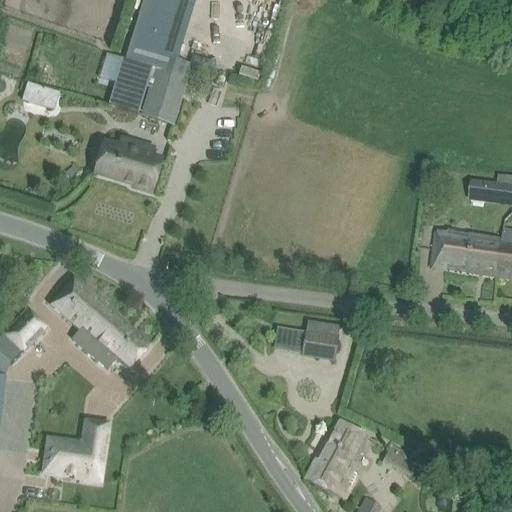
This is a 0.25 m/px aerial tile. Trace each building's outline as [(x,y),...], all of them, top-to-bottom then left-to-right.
[(156,68),(141,116),(172,126),(190,65),(176,60),(193,0),(150,0),(135,53),(131,52),(128,60),(156,68)] [(125,62),(111,107),(138,115),(152,70),(125,62)] [(27,85),(22,101),(53,111),(58,94),(27,85)] [(105,145),(96,175),(134,186),(133,189),(150,194),(160,162),(138,155),(140,147),(121,141),(119,150),(105,145)] [(511,186),(484,183),(482,202),(511,205),(511,186)] [(432,269),(497,280),(502,240),(449,231),(448,237),(438,235),(432,269)] [(511,282),(511,241),(502,240),(497,280),(511,282)] [(102,305),(73,281),(51,307),(79,332),(102,305)] [(150,346),(117,318),(102,305),(79,332),(71,341),(107,372),(115,362),(127,373),(150,346)] [(0,414),(5,378),(4,378),(9,363),(23,351),(32,343),(47,330),(26,308),(0,332),(0,333),(3,336),(0,339),(0,414)] [(333,362),(339,328),(307,323),(302,357),(333,362)] [(305,481),(344,500),(356,476),(350,473),(367,438),(334,422),(305,481)] [(100,483),(105,449),(48,441),(43,475),(100,483)] [(381,463),(407,478),(415,464),(389,449),(381,463)] [(358,511),(378,511),(380,508),(366,500),(358,511)]
